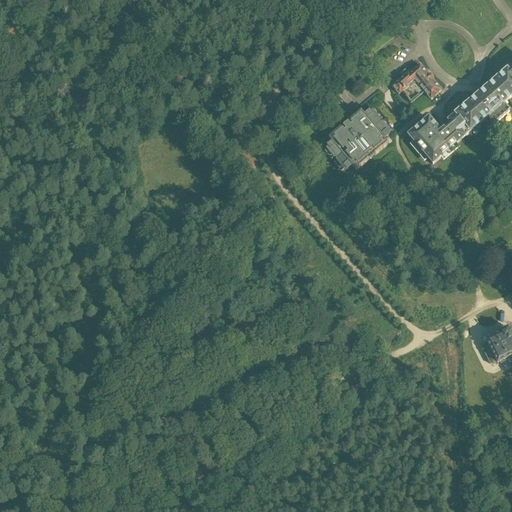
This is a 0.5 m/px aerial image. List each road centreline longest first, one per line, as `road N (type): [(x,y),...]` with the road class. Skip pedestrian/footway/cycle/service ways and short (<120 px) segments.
road 1 (track): [(68,511),(511,296)]
road 2 (track): [(0,473),(376,293)]
road 3 (unclassified): [(314,20),(271,99),(271,168),(402,320),(431,334)]
road 4 (track): [(174,0),(301,38),(197,76),(271,168)]
road 5 (track): [(452,83),(439,105),(398,134),(401,155),(421,184),(459,185),(511,155)]
road 6 (track): [(197,76),(150,82),(0,144)]
road 7 (track): [(434,333),(456,359),(460,511)]
road 8 (track): [(483,310),(468,210),(511,221)]
road 9 (track): [(57,511),(0,401)]
